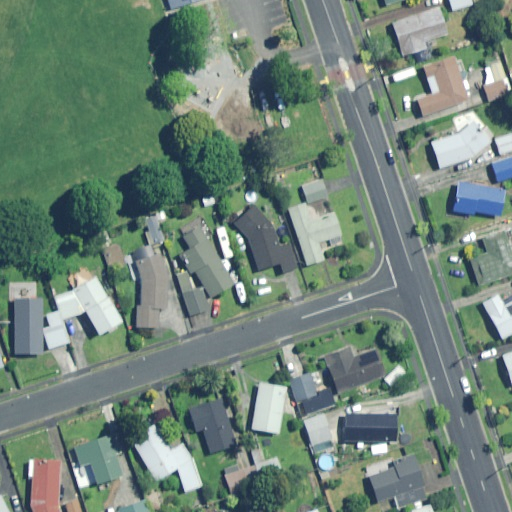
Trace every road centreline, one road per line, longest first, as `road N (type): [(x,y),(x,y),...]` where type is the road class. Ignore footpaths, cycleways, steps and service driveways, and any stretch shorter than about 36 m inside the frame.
road 1 (residential): [(0,418),(415,280)]
road 2 (unclassified): [(415,280),(322,0)]
road 3 (unclassified): [(493,511),(415,280)]
